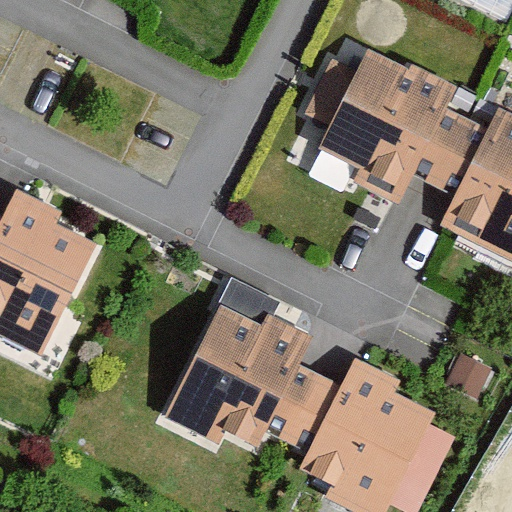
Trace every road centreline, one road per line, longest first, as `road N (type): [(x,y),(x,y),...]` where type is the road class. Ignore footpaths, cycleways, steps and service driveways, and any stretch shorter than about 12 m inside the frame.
road 1 (residential): [(20,0),(242,110)]
road 2 (residential): [(187,221),(0,127)]
road 3 (residential): [(370,313),(187,221)]
road 4 (residential): [(242,110),(187,221)]
road 5 (residential): [(297,0),(242,110)]
